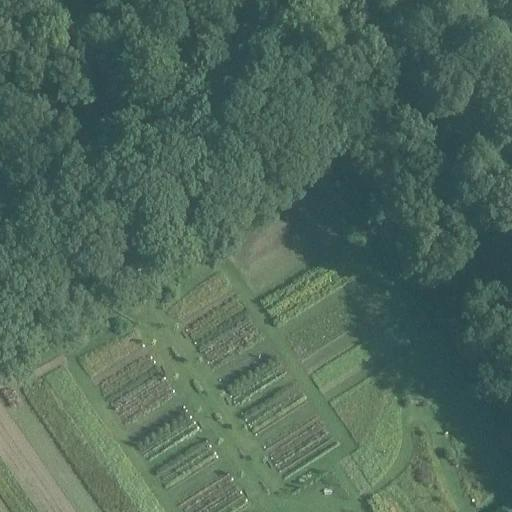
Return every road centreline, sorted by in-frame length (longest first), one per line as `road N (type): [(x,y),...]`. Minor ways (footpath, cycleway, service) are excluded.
road 1 (track): [(0,389),(319,175)]
road 2 (track): [(352,75),(511,338)]
road 3 (track): [(352,75),(103,239)]
road 4 (track): [(466,0),(352,75)]
road 5 (track): [(103,239),(0,305)]
